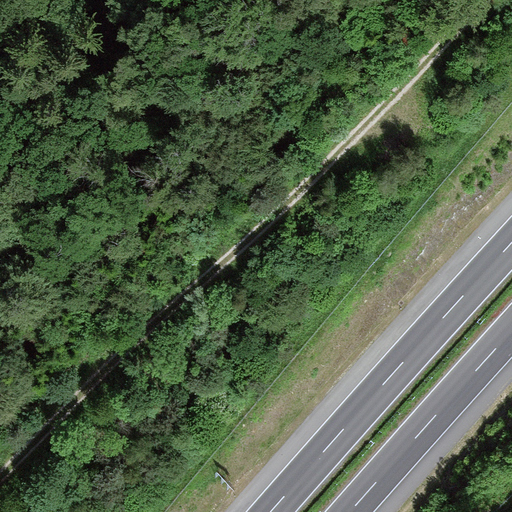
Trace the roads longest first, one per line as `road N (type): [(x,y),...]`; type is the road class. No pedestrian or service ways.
road 1 (track): [(0,478),(485,0)]
road 2 (motorway): [(511,242),(270,511)]
road 3 (motorway): [(350,511),(511,331)]
